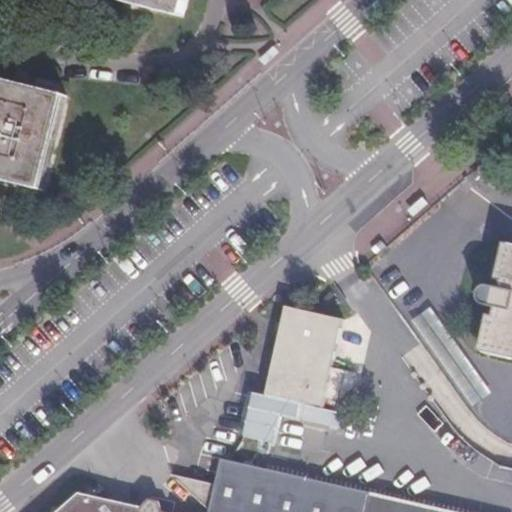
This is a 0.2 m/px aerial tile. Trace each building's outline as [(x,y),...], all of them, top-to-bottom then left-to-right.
[(186,21),(191,0),(129,0),(128,6),(186,21)] [(0,173),(46,185),(68,96),(0,79),(0,173)] [(511,244),(505,243),(497,280),(497,290),(492,288),(484,286),(477,288),(473,293),(473,298),(475,303),(480,305),(493,308),(492,317),(489,317),(481,354),(511,361),(511,244)] [(331,408),(348,321),(290,309),(273,397),(262,395),(253,438),(282,444),(283,441),(314,447),(319,422),(308,421),(308,419),(349,427),(351,414),(298,403),(299,402),(331,408)] [(211,511),(454,511),(223,460),(217,485),(174,476),(211,510),(211,511)] [(158,511),(146,510),(81,494),(61,511),(158,511)]
